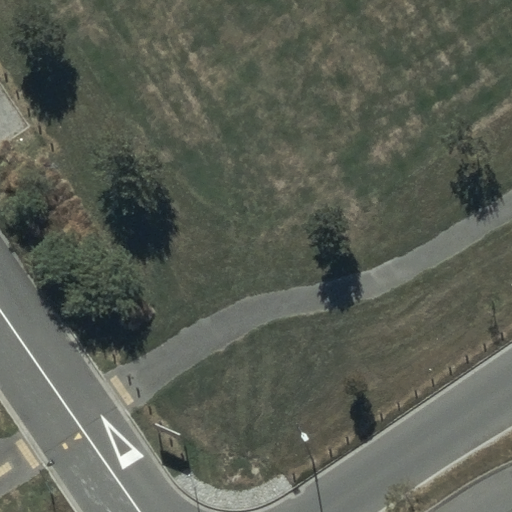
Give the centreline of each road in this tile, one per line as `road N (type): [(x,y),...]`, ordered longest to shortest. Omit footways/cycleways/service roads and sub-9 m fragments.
road 1 (residential): [(0,304),(139,511)]
road 2 (tertiary): [(323,511),(511,388)]
